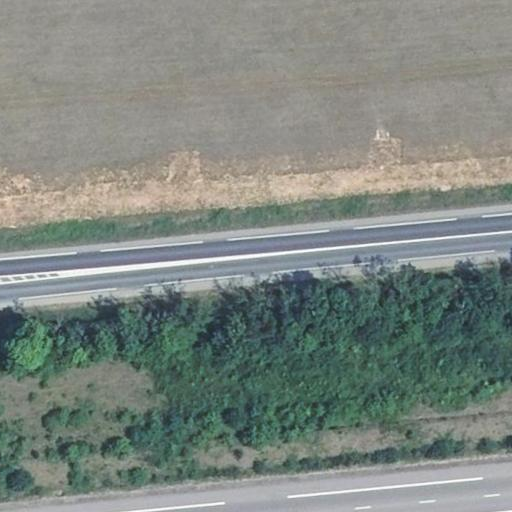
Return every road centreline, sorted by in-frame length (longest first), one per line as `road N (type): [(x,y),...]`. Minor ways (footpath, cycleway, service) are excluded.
road 1 (secondary): [(511,234),(0,282)]
road 2 (motorway): [(511,493),(318,511)]
